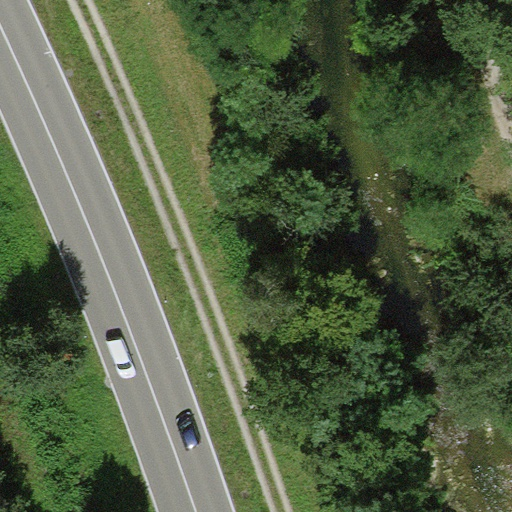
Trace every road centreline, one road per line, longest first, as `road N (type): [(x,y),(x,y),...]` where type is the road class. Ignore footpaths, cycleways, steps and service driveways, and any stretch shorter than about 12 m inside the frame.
road 1 (track): [(268,511),(193,296),(67,0)]
road 2 (primary): [(0,22),(71,178),(197,511)]
road 3 (track): [(511,151),(460,0)]
